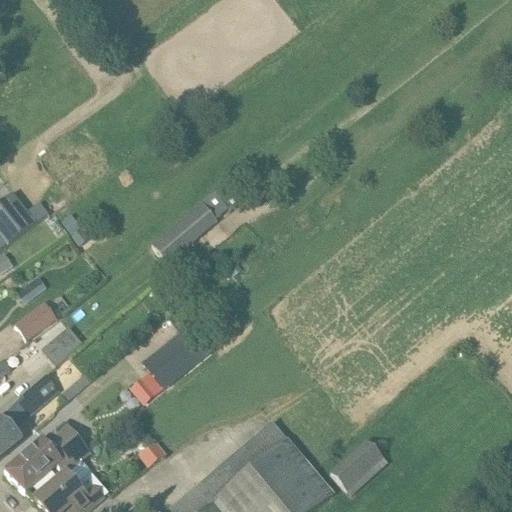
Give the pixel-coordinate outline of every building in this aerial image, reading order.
[(0,207),(6,216),(0,219),(0,238),(8,249),(48,219),(40,207),(28,216),(15,197),(0,207)] [(215,197),(151,249),(166,268),(217,226),(215,224),(229,213),(215,197)] [(82,231),(71,240),(78,249),(90,240),(82,231)] [(4,258),(0,260),(0,278),(13,269),(4,258)] [(38,281),(27,290),(35,301),(47,293),(38,281)] [(44,306),(13,329),(26,346),(56,323),(58,324),(64,320),(57,310),(51,314),(44,306)] [(57,370),(84,347),(69,330),(42,353),(57,370)] [(180,336),(141,366),(163,394),(202,363),(180,336)] [(0,366),(0,382),(10,375),(6,371),(2,365),(0,366)] [(86,377),(59,399),(67,407),(92,384),(86,377)] [(1,422),(0,422),(0,462),(22,444),(13,435),(58,396),(44,383),(18,404),(1,422)] [(140,384),(129,394),(143,410),(154,400),(140,384)] [(5,478),(5,479),(24,498),(56,468),(64,477),(89,455),(64,427),(44,445),(43,445),(5,478)] [(315,511),(331,499),(271,428),(256,441),(271,459),(208,511),(315,511)] [(365,443),(329,473),(345,494),(382,464),(365,443)] [(150,472),(168,458),(158,445),(140,460),(150,472)] [(49,491),(33,504),(40,511),(67,511),(71,509),(72,511),(89,511),(104,500),(92,486),(83,494),(68,476),(91,457),(89,455),(64,477),(65,477),(49,491)]
